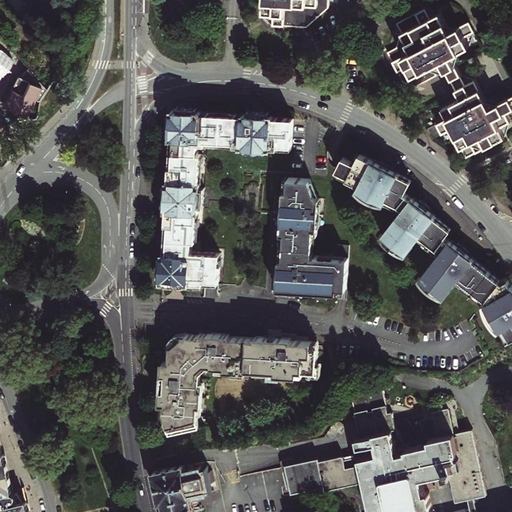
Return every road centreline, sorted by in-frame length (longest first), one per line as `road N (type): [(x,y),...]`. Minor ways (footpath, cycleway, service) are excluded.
road 1 (residential): [(505,240),(457,186),(387,132),(291,89),(212,80)]
road 2 (tertiary): [(146,511),(128,433),(121,330)]
road 3 (residential): [(124,191),(147,114),(173,92),(212,80)]
road 4 (residential): [(51,511),(0,368)]
road 5 (tertiary): [(109,0),(103,64),(66,134)]
road 6 (residential): [(122,236),(90,184),(60,172),(25,177)]
